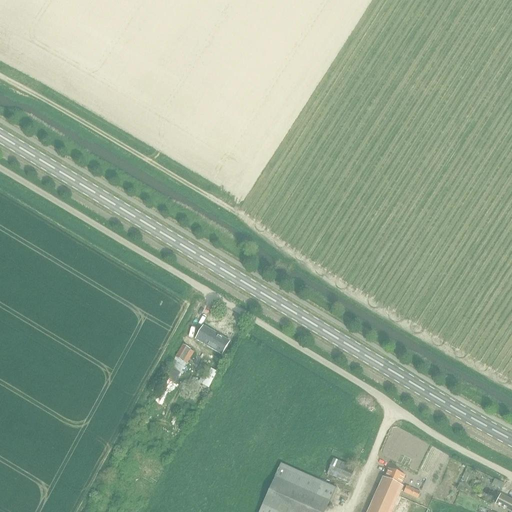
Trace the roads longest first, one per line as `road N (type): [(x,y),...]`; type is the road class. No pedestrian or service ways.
road 1 (unclassified): [(511,476),(0,166)]
road 2 (secondary): [(511,437),(0,133)]
road 3 (track): [(0,76),(237,214)]
